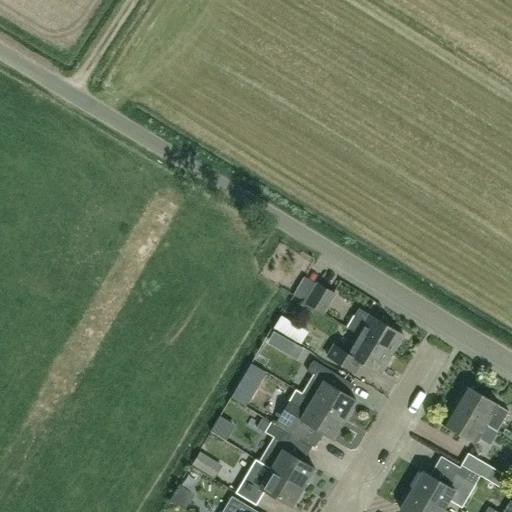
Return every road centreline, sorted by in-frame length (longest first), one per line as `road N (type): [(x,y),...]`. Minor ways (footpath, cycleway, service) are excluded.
road 1 (unclassified): [(511,365),(0,50)]
road 2 (residential): [(334,511),(430,348)]
